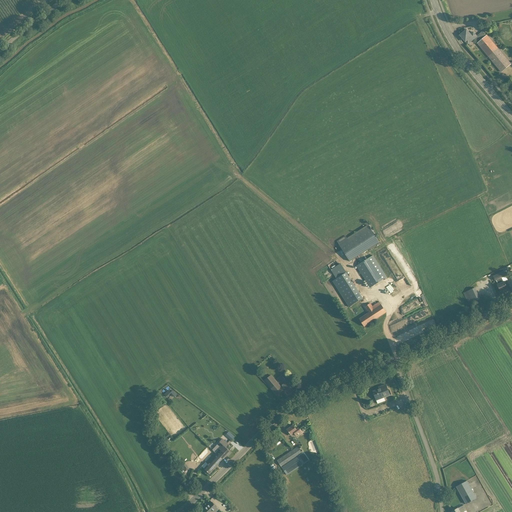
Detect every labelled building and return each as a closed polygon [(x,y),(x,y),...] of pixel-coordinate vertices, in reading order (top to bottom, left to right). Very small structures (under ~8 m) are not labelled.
[(466,30),(460,35),(465,41),(466,41),(468,44),(474,39),(502,72),(510,65),(511,64),(487,35),(486,36),(482,31),(481,32),(477,36),(474,32),(472,33),(470,35),(466,30)] [(337,241),(339,244),(350,261),(379,242),(368,225),(347,238),(345,236),(337,241)] [(387,250),(384,252),(383,250),(379,252),(382,259),(390,256),(387,250)] [(370,288),(379,282),(382,280),(387,277),(373,255),(356,266),(370,288)] [(337,266),(331,270),(337,279),(346,272),(341,264),(337,266)] [(504,281),(504,282),(502,278),(506,276),(504,271),(493,276),(495,281),(496,280),(498,284),(497,285),(500,291),(508,288),(504,281)] [(480,299),(478,295),(475,288),(474,288),(466,292),(469,299),(471,303),(480,299)] [(386,312),(379,302),(373,306),(370,303),(365,307),(368,312),(359,319),(364,326),(386,312)] [(282,385),(283,388),(275,380),(268,386),(277,396),(283,391),(287,396),(295,389),(289,383),(287,385),(285,383),(282,385)] [(373,391),(376,400),(390,395),(386,384),(382,386),(382,388),(373,391)] [(292,436),(295,434),(296,436),(302,433),(299,427),(296,429),(293,425),(291,427),(290,426),(285,429),(287,433),(289,432),(291,435),(292,436)] [(219,449),(212,456),(220,463),(230,452),(225,447),(228,444),(222,439),(217,444),(219,446),(218,448),(219,449)] [(295,449),(277,461),(282,467),(287,475),(305,463),(299,455),(303,453),(298,447),(295,449)] [(209,474),(220,463),(212,456),(212,457),(211,456),(205,462),(208,464),(204,469),(209,474)] [(185,462),(180,466),(185,473),(190,470),(185,462)] [(467,481),(461,484),(456,486),(466,504),(477,498),(467,481)] [(216,508),(217,507),(217,508),(217,507),(211,501),(201,511),(215,511),(218,510),(216,508)]
